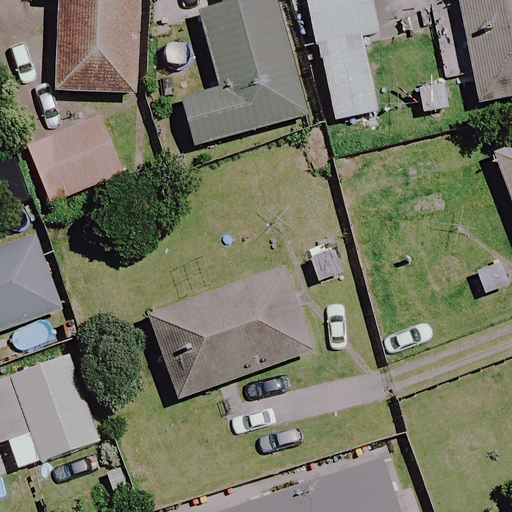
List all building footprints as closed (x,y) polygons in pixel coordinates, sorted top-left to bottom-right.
[(138,0),(43,0),(43,4),(58,5),(54,97),(134,101),(138,0)] [(216,0),(220,14),(198,19),(218,95),(180,104),(192,152),(306,123),(274,0),(216,0)] [(376,37),(367,0),(302,0),(332,127),(376,117),(358,41),(376,37)] [(511,102),(511,0),(456,0),(476,109),(511,102)] [(121,179),(97,122),(23,154),(47,210),(121,179)] [(511,152),(491,161),(511,215),(511,152)] [(110,282),(92,223),(54,235),(72,293),(110,282)] [(0,336),(62,314),(33,235),(0,246),(0,336)] [(310,360),(282,276),(147,321),(175,405),(310,360)] [(95,446),(67,364),(0,385),(0,448),(6,447),(14,472),(95,446)] [(393,511),(378,465),(234,511),(393,511)]
